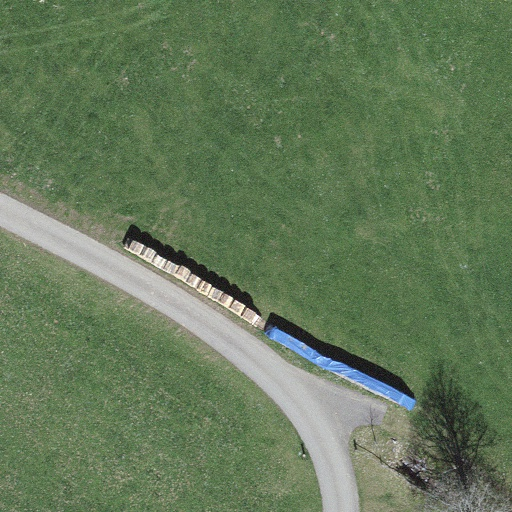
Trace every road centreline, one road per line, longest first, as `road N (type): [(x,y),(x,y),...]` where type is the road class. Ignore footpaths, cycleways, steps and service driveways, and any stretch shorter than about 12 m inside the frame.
road 1 (track): [(0,211),(148,289),(271,378),(318,426),(340,485),(341,511)]
road 2 (track): [(298,402),(383,420),(425,441),(507,511)]
